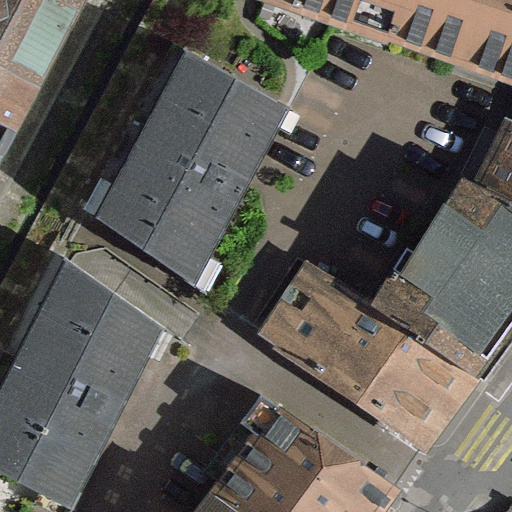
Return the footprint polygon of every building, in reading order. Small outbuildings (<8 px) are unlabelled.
[(70,0),(0,0),(0,64),(40,85),(83,6),(70,0)] [(511,0),(258,0),(511,81),(511,0)] [(290,114),(182,53),(89,219),(196,279),(290,114)] [(0,64),(0,163),(1,164),(40,85),(0,64)] [(511,109),(470,168),(511,193),(511,109)] [(511,193),(470,168),(373,304),(481,377),(511,333),(511,193)] [(310,261),(260,334),(432,450),(481,377),(373,304),(310,261)] [(171,325),(65,265),(0,380),(0,467),(38,489),(69,506),(171,325)] [(272,400),(208,493),(233,511),(383,511),(398,491),(272,400)] [(26,511),(38,489),(0,467),(0,511),(26,511)] [(233,511),(208,493),(192,511),(233,511)]
